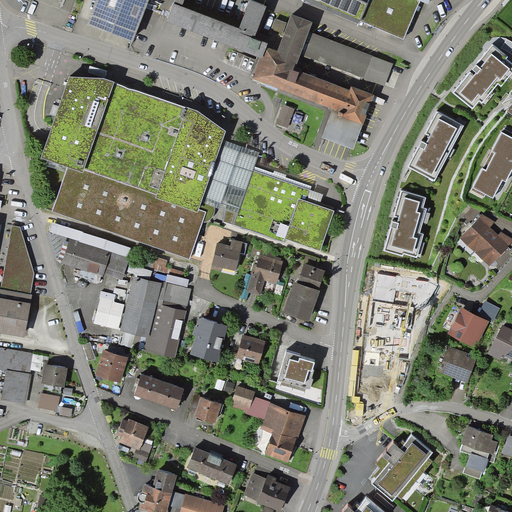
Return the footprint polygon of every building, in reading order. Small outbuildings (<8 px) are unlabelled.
[(151,0),(93,0),(84,24),(136,43),(151,0)] [(268,6),(252,0),(240,0),(232,22),(186,5),(187,0),(165,0),(157,21),(257,57),(261,45),(264,40),(256,39),(268,6)] [(365,0),(308,0),(357,20),(365,0)] [(402,38),(416,1),(413,0),(365,0),(357,20),(402,38)] [(314,21),(288,12),(272,49),(281,64),(296,70),(301,57),(309,34),(314,21)] [(391,63),(309,34),(301,57),(383,87),(391,63)] [(507,57),(492,44),(452,92),(473,108),(479,101),(482,103),(498,84),(501,86),(511,72),(511,63),(506,59),(507,57)] [(281,64),(272,49),(261,45),(257,57),(249,77),(330,109),(339,112),(337,118),(360,126),(372,95),(348,86),(347,90),(296,70),(281,64)] [(65,78),(38,158),(66,168),(197,212),(225,131),(200,113),(99,79),(65,78)] [(287,126),(293,109),(280,105),(274,122),(287,126)] [(352,149),(360,126),(337,118),(339,112),(330,109),(320,138),(352,149)] [(464,125),(437,111),(408,167),(434,181),(464,125)] [(511,137),(501,132),(491,150),(492,151),(483,168),(482,168),(472,187),(493,198),(503,180),(506,182),(511,170),(511,137)] [(192,259),(204,214),(197,212),(66,168),(52,213),(192,259)] [(310,191),(251,171),(234,223),(282,240),(295,198),(306,202),(310,191)] [(426,198),(401,190),(383,250),(402,257),(403,254),(416,258),(424,234),(420,232),(427,209),(423,207),(426,198)] [(333,211),(306,202),(295,198),(282,240),(319,253),(333,211)] [(482,214),(460,238),(490,266),(511,240),(511,238),(501,232),(498,235),(490,227),(495,222),(482,214)] [(11,225),(0,290),(30,295),(34,272),(21,227),(11,225)] [(240,273),(247,244),(232,241),(231,248),(218,245),(213,267),(240,273)] [(121,283),(128,259),(69,242),(62,266),(121,283)] [(285,263),(258,256),(248,293),(260,296),(264,282),(279,287),(285,263)] [(305,264),(298,283),(318,291),(325,271),(305,264)] [(156,306),(185,312),(189,290),(133,277),(120,330),(149,338),(156,306)] [(298,283),(294,282),(283,312),(309,321),(320,291),(318,291),(298,283)] [(0,290),(0,289),(0,329),(24,334),(31,295),(30,295),(0,290)] [(413,307),(369,301),(363,351),(406,357),(413,307)] [(174,359),(185,312),(156,306),(149,338),(145,353),(174,359)] [(490,322),(458,307),(446,333),(478,348),(490,322)] [(216,361),(224,326),(199,320),(190,354),(216,361)] [(511,330),(502,325),(488,353),(511,364),(511,330)] [(261,364),(266,343),(243,338),(238,359),(261,364)] [(476,360),(446,347),(435,374),(465,386),(476,360)] [(22,404),(31,354),(0,348),(0,370),(6,371),(1,400),(22,404)] [(120,383),(127,356),(102,349),(95,376),(120,383)] [(300,398),(311,359),(292,354),(281,392),(300,398)] [(385,395),(388,358),(362,356),(359,392),(385,395)] [(65,368),(42,364),(39,382),(62,386),(65,368)] [(177,408),(184,389),(140,375),(134,394),(177,408)] [(64,387),(63,394),(72,395),(73,388),(64,387)] [(249,412),(254,393),(236,389),(231,407),(249,412)] [(41,392),(38,407),(57,411),(59,395),(41,392)] [(216,424),(222,404),(200,398),(194,417),(216,424)] [(60,406),(59,415),(71,417),(73,408),(60,406)] [(306,417),(269,406),(261,433),(269,436),(263,454),(287,461),(293,442),(297,443),(306,417)] [(148,428),(126,420),(117,443),(140,451),(148,428)] [(499,438),(464,426),(456,448),(491,460),(499,438)] [(377,477),(373,482),(393,499),(433,451),(411,433),(405,440),(403,438),(398,444),(394,441),(376,463),(380,467),(374,475),(377,477)] [(511,437),(509,436),(503,454),(511,456),(511,437)] [(237,464),(195,447),(187,467),(229,485),(237,464)] [(467,462),(463,473),(480,478),(484,467),(467,462)] [(154,490),(169,493),(173,477),(157,474),(154,490)] [(292,489),(267,478),(258,499),(283,510),(292,489)] [(154,490),(142,486),(136,510),(146,511),(164,511),(169,493),(154,490)] [(476,492),(473,503),(479,505),(483,494),(476,492)] [(220,511),(223,505),(185,494),(180,511),(220,511)] [(385,511),(367,497),(360,505),(357,503),(352,508),(348,505),(341,511),(385,511)]
